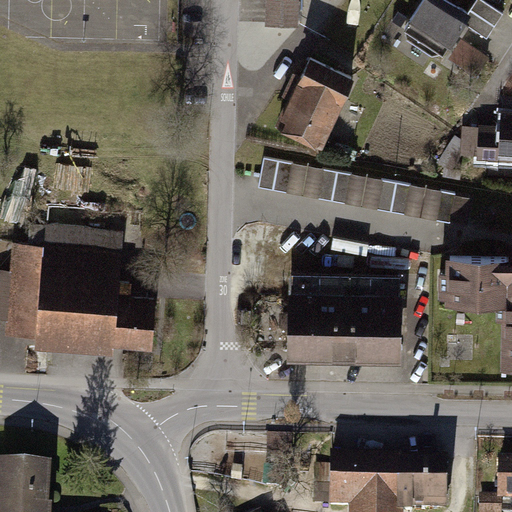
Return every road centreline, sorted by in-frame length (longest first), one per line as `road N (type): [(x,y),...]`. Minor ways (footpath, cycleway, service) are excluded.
road 1 (residential): [(224,0),(219,406)]
road 2 (residential): [(219,406),(511,411)]
road 3 (primary): [(135,442),(71,408),(0,398)]
